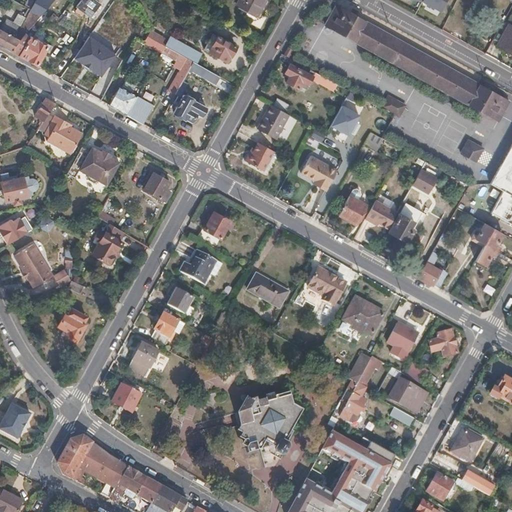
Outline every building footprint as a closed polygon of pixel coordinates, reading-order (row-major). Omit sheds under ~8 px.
[(39,15),(50,2),(45,0),(34,0),(29,9),(30,10),(39,15)] [(90,17),(99,5),(92,0),(80,0),(76,6),(90,17)] [(262,1),(262,0),(237,0),(235,4),(255,14),(262,1)] [(446,0),(423,0),(422,3),(440,13),(446,0)] [(454,73),(406,46),(346,12),(335,5),(324,26),(373,54),(417,79),(446,95),(487,118),(495,123),(507,103),(454,73)] [(0,44),(9,49),(23,34),(29,27),(39,15),(30,10),(20,27),(5,19),(0,28),(0,44)] [(511,29),(505,26),(500,35),(494,47),(504,53),(511,56),(511,29)] [(199,54),(169,37),(170,35),(162,31),(159,35),(149,30),(146,35),(164,45),(178,53),(180,55),(192,61),(194,62),(199,54)] [(229,56),(235,46),(211,33),(201,51),(223,63),(228,55),(229,56)] [(18,55),(28,37),(23,34),(9,49),(18,55)] [(164,45),(146,35),(142,42),(161,52),(164,45)] [(39,58),(46,46),(41,44),(30,38),(28,37),(18,55),(36,64),(39,58)] [(111,57),(85,39),(70,60),(96,78),(111,57)] [(175,60),(178,53),(164,45),(161,52),(175,60)] [(316,75),(323,61),(308,52),(301,66),(305,68),(311,72),(316,75)] [(188,69),(192,61),(180,55),(177,61),(175,65),(180,67),(167,91),(173,94),(178,86),(188,69)] [(206,69),(194,62),(192,61),(188,69),(215,85),(220,77),(206,69)] [(302,74),(305,68),(301,66),(292,61),(289,67),(302,74)] [(293,89),(302,74),(289,67),(287,65),(281,74),(287,77),(283,84),(284,84),(293,89)] [(308,77),(311,72),(305,68),(302,74),(308,77)] [(324,79),(316,75),(311,72),(308,77),(317,82),(319,80),(321,80),(321,79),(324,80),(324,79)] [(126,115),(136,96),(118,86),(107,104),(126,115)] [(205,108),(182,95),(172,111),(190,121),(195,112),(201,116),(205,108)] [(141,123),(151,104),(136,96),(126,115),(141,123)] [(396,116),(402,105),(387,96),(380,107),(396,116)] [(43,117),(53,103),(44,98),(37,108),(33,114),(39,118),(37,121),(38,121),(35,125),(37,126),(43,117)] [(273,139),(286,115),(267,105),(254,129),(273,139)] [(359,116),(341,106),(330,126),(348,136),(359,116)] [(79,133),(68,126),(62,123),(63,121),(52,114),(41,134),(45,136),(43,140),(59,149),(67,153),(79,133)] [(375,155),(383,141),(378,138),(368,132),(360,146),(375,155)] [(511,140),(502,158),(488,183),(501,190),(498,195),(489,211),(499,217),(511,224),(511,140)] [(473,162),(480,149),(465,141),(458,154),(473,162)] [(257,170),(268,151),(252,142),(249,148),(245,154),(243,153),(239,160),(257,170)] [(103,184),(116,161),(108,156),(109,154),(99,148),(98,151),(90,146),(87,150),(79,146),(68,164),(64,171),(63,172),(71,177),(75,169),(84,174),(85,179),(89,181),(94,179),(103,184)] [(323,191),(335,171),(324,165),(308,156),(299,172),(312,180),(317,183),(315,186),(323,191)] [(18,167),(16,158),(3,161),(6,170),(18,167)] [(34,189),(35,188),(36,186),(36,185),(36,183),(36,182),(35,180),(35,179),(34,178),(33,177),(31,176),(29,175),(28,175),(26,176),(25,174),(15,177),(14,173),(6,176),(4,172),(0,173),(0,184),(6,208),(31,201),(29,194),(31,194),(30,192),(32,191),(33,190),(34,189)] [(162,188),(166,181),(151,172),(141,188),(162,200),(167,191),(162,188)] [(412,200),(422,182),(414,178),(404,196),(412,200)] [(351,224),(362,205),(346,196),(336,215),(351,224)] [(386,228),(395,212),(373,200),(362,219),(369,223),(371,220),(376,223),(386,228)] [(113,218),(98,210),(94,216),(107,224),(109,225),(113,218)] [(213,246),(227,221),(211,211),(197,236),(213,246)] [(407,230),(411,221),(397,213),(386,232),(404,242),(410,232),(407,230)] [(117,249),(120,243),(119,243),(120,241),(116,239),(121,232),(109,225),(107,224),(90,253),(107,263),(115,248),(117,249)] [(482,245),(491,228),(482,224),(473,241),(482,245)] [(493,246),(501,233),(491,228),(482,245),(494,251),(496,247),(493,246)] [(440,233),(433,247),(438,250),(450,257),(455,248),(443,241),(446,236),(440,233)] [(51,276),(32,243),(12,254),(21,270),(22,271),(23,270),(26,275),(25,276),(26,278),(31,288),(51,276)] [(482,266),(489,254),(492,255),(494,251),(482,245),(473,260),(482,266)] [(430,266),(436,255),(438,250),(433,247),(424,263),(430,266)] [(206,273),(214,260),(196,250),(188,264),(183,261),(177,271),(200,284),(206,273)] [(219,263),(214,260),(206,273),(212,276),(219,263)] [(439,272),(430,266),(424,263),(416,277),(431,286),(432,285),(439,272)] [(63,269),(52,275),(59,286),(69,280),(63,269)] [(338,292),(344,282),(331,275),(319,269),(316,276),(312,274),(305,287),(321,296),(320,298),(331,305),(338,292)] [(440,270),(439,272),(432,285),(437,288),(445,273),(440,270)] [(286,291),(271,283),(254,274),(245,290),(260,299),(278,308),(286,291)] [(79,293),(82,285),(70,280),(66,287),(79,293)] [(182,314),(192,297),(175,287),(166,305),(182,314)] [(369,336),(381,313),(353,297),(348,306),(340,319),(351,325),(349,328),(358,333),(359,330),(369,336)] [(74,341),(84,323),(82,322),(84,317),(69,308),(67,313),(63,311),(55,326),(65,331),(63,336),(74,341)] [(171,331),(173,327),(177,320),(161,311),(151,329),(153,330),(149,338),(163,345),(171,331)] [(237,324),(228,319),(223,328),(233,333),(237,324)] [(183,324),(177,320),(171,331),(177,334),(183,324)] [(406,353),(417,335),(395,323),(385,342),(391,345),(406,353)] [(456,354),(449,330),(435,333),(436,339),(427,343),(430,354),(440,351),(442,358),(456,354)] [(202,354),(210,339),(203,335),(199,343),(203,345),(199,352),(202,354)] [(145,379),(159,353),(154,351),(154,349),(150,347),(149,348),(138,342),(128,360),(130,361),(126,368),(145,379)] [(406,353),(391,345),(388,351),(402,360),(406,353)] [(359,376),(365,365),(368,359),(359,355),(351,371),(359,376)] [(371,367),(375,360),(370,357),(368,359),(365,365),(371,367)] [(427,370),(411,361),(403,375),(419,384),(427,370)] [(365,386),(374,370),(371,367),(365,365),(359,376),(357,381),(351,392),(338,416),(346,422),(350,414),(355,417),(358,411),(361,406),(364,400),(359,398),(363,389),(365,390),(367,386),(365,386)] [(359,376),(351,371),(348,375),(351,377),(357,381),(359,376)] [(511,405),(511,404),(511,382),(501,377),(497,385),(495,384),(493,387),(492,387),(487,394),(499,401),(500,398),(511,405)] [(425,394),(411,386),(397,379),(387,398),(396,403),(398,399),(416,409),(425,394)] [(129,413),(139,395),(119,384),(109,402),(129,413)] [(284,444),(302,408),(292,402),(290,390),(256,397),(254,393),(242,396),(235,410),(238,422),(235,428),(240,431),(237,434),(241,438),(239,443),(245,446),(247,452),(257,448),(263,466),(273,467),(280,456),(283,454),(286,448),(286,445),(284,444)] [(416,409),(398,399),(396,403),(414,413),(416,409)] [(21,430),(24,423),(29,413),(10,403),(0,422),(0,430),(16,439),(21,430)] [(414,419),(393,408),(388,415),(410,427),(414,419)] [(468,461),(479,440),(461,430),(450,451),(468,461)] [(303,482),(287,511),(373,511),(396,471),(393,469),(397,460),(370,445),(366,453),(332,432),(323,454),(348,469),(332,497),(303,482)] [(125,467),(112,459),(104,454),(94,446),(80,436),(67,440),(56,462),(61,475),(69,478),(81,457),(109,472),(118,478),(125,467)] [(144,478),(125,467),(118,478),(110,492),(107,498),(116,503),(121,494),(130,499),(134,495),(144,478)] [(459,480),(437,468),(424,492),(440,501),(450,483),(453,482),(454,485),(466,492),(469,491),(471,487),(459,480)] [(492,486),(501,472),(493,468),(485,482),(491,486),(487,491),(489,493),(492,486)] [(480,480),(464,471),(459,480),(471,487),(475,489),(480,480)] [(110,492),(118,478),(109,472),(101,487),(110,492)] [(148,504),(158,486),(144,478),(134,495),(142,500),(148,504)] [(163,511),(169,511),(174,504),(182,509),(185,502),(158,486),(148,504),(147,506),(154,509),(155,508),(163,511)] [(16,511),(22,501),(11,495),(0,489),(0,511),(16,511)] [(437,511),(420,502),(414,511),(437,511)]
